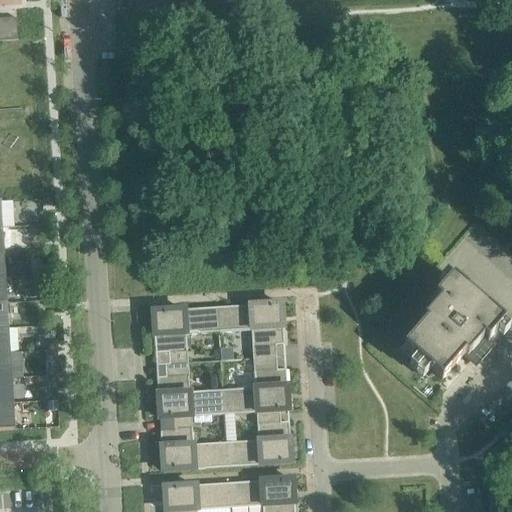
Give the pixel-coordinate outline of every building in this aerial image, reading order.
[(16,19),(4,20),(5,42),(17,41),(16,19)] [(504,325),(452,279),(435,298),(439,302),(423,321),(425,324),(403,349),(441,382),(464,356),(474,365),(487,351),(483,348),(504,325)] [(281,306),(216,310),(218,334),(250,332),(252,361),(276,360),(275,348),(283,347),(281,306)] [(167,354),(168,367),(187,365),(185,336),(218,334),(216,310),(152,314),(154,355),(167,354)] [(0,329),(0,354),(8,354),(7,329),(0,329)] [(56,341),(46,342),(47,352),(57,352),(56,341)] [(57,352),(45,353),(46,377),(58,376),(57,356),(57,352)] [(0,354),(0,380),(10,379),(8,354),(0,354)] [(256,415),(279,413),(287,413),(285,372),(276,372),(276,360),(252,361),(254,390),(222,392),(223,417),(256,415)] [(172,420),(191,419),(223,417),(222,392),(189,394),(187,365),(168,367),(164,367),(165,379),(156,380),(158,421),(172,420)] [(0,380),(0,405),(11,405),(10,379),(0,380)] [(11,405),(0,405),(0,431),(14,431),(14,430),(13,430),(11,405)] [(53,405),(43,405),(43,415),(53,415),(53,405)] [(257,443),(225,445),(226,470),(291,466),(288,424),(280,425),(279,413),(256,415),(257,443)] [(191,419),(172,420),(173,432),(159,432),(162,474),(226,470),(225,445),(192,447),(191,419)] [(293,511),(292,482),(227,486),(229,510),(262,508),(261,511),(293,511)] [(200,511),(229,510),(227,486),(163,490),(164,511),(200,511)]
